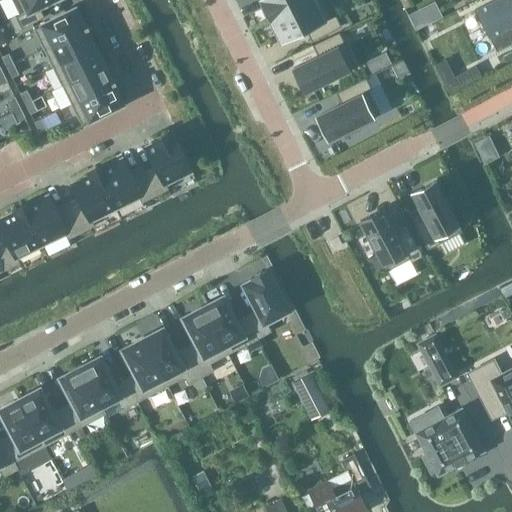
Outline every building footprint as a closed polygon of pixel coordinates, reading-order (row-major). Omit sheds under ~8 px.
[(12,0),(20,15),(16,17),(22,29),(45,18),(39,7),(53,0),(12,0)] [(259,0),(271,22),(272,22),(271,21),(313,0),(259,0)] [(313,0),(271,21),(272,22),(282,42),(306,30),(312,41),(341,27),(336,15),(333,16),(324,0),(313,0)] [(511,0),(494,0),(475,9),(476,12),(478,11),(491,35),(490,35),(491,37),(492,37),(500,33),(507,47),(511,44),(511,0)] [(34,29),(44,49),(89,27),(88,26),(85,28),(75,9),(34,29)] [(423,26),(416,12),(409,16),(416,30),(423,26)] [(89,27),(44,49),(54,68),(94,47),(86,30),(89,29),(89,27)] [(318,57),(294,69),(305,92),(356,67),(339,32),(313,46),(318,57)] [(54,68),(63,86),(103,66),(94,47),(54,68)] [(378,56),(384,67),(392,64),(386,53),(378,56)] [(2,57),(7,68),(14,64),(9,54),(2,57)] [(403,60),(393,66),(399,78),(410,73),(403,60)] [(7,68),(12,78),(19,75),(14,64),(7,68)] [(63,86),(72,104),(116,82),(115,81),(112,82),(103,66),(63,86)] [(476,66),(455,77),(461,87),(482,76),(476,66)] [(342,104),(318,116),(329,140),(343,133),(345,137),(361,129),(359,125),(380,114),(368,91),(372,90),(366,78),(336,93),(342,104)] [(116,82),(72,104),(82,124),(123,104),(113,85),(117,84),(116,82)] [(20,94),(25,104),(32,101),(27,90),(20,94)] [(21,108),(15,97),(7,101),(13,111),(21,108)] [(32,101),(25,104),(31,114),(38,111),(32,101)] [(21,108),(13,111),(18,122),(26,118),(21,108)] [(35,123),(40,133),(47,130),(42,119),(35,123)] [(146,147),(156,167),(145,172),(144,173),(156,195),(168,189),(166,185),(192,172),(172,132),(152,142),(153,143),(146,147)] [(488,136),(475,143),(478,149),(491,143),(488,136)] [(102,166),(97,169),(97,171),(116,209),(141,197),(143,201),(156,195),(144,173),(145,172),(142,167),(130,173),(123,158),(107,166),(107,164),(102,166)] [(116,209),(97,171),(97,169),(87,174),(87,176),(72,183),(79,198),(67,204),(81,232),(94,226),(92,221),(116,209)] [(436,181),(413,194),(426,218),(415,223),(428,250),(462,232),(436,181)] [(22,206),(23,208),(42,246),(67,234),(69,238),(81,232),(67,204),(55,209),(48,195),(33,203),(32,201),(28,203),(22,206)] [(0,225),(5,235),(0,237),(0,255),(7,269),(19,263),(17,258),(42,246),(23,208),(22,206),(12,211),(13,213),(0,219),(0,225)] [(384,209),(361,221),(387,271),(410,259),(412,262),(423,256),(407,227),(396,233),(384,209)] [(258,310),(247,316),(258,338),(271,332),(266,322),(288,310),(287,306),(291,304),(283,289),(279,292),(268,270),(253,278),(254,280),(245,285),(258,310)] [(258,338),(247,316),(236,322),(223,298),(205,307),(204,308),(228,354),(246,344),(250,352),(262,345),(258,338)] [(197,342),(186,348),(201,377),(213,371),(210,364),(228,354),(204,308),(202,308),(202,309),(184,318),(197,342)] [(193,382),(201,377),(186,348),(175,353),(163,330),(145,339),(144,339),(143,339),(167,386),(186,376),(189,383),(193,382)] [(435,334),(418,343),(440,386),(458,376),(435,334)] [(136,374),(125,380),(137,402),(167,386),(143,339),(142,340),(142,341),(124,350),(136,374)] [(125,408),(137,402),(125,380),(115,385),(100,358),(82,368),(82,367),(81,368),(101,406),(119,396),(125,408)] [(494,359),(468,373),(492,419),(508,410),(511,417),(511,369),(502,375),(494,359)] [(74,402),(63,408),(75,430),(106,414),(101,406),(81,368),(79,369),(61,378),(74,402)] [(306,408),(312,405),(318,417),(330,410),(311,373),(293,383),(306,408)] [(201,377),(193,382),(195,386),(201,388),(206,386),(201,377)] [(286,381),(272,388),(277,399),(291,392),(286,381)] [(44,446),(75,430),(63,408),(52,413),(40,390),(22,399),(21,399),(20,400),(44,446)] [(13,434),(2,440),(14,462),(44,446),(20,400),(19,400),(19,401),(1,410),(13,434)] [(417,432),(416,432),(416,434),(417,434),(427,454),(423,457),(431,472),(436,470),(438,474),(437,474),(438,475),(440,475),(440,474),(457,465),(458,466),(459,466),(459,464),(464,461),(465,463),(466,462),(466,461),(483,452),(485,451),(484,450),(463,410),(462,408),(461,409),(444,418),(417,432)] [(0,465),(5,476),(18,469),(14,462),(2,440),(0,440),(0,465)] [(310,492),(317,507),(319,511),(363,511),(368,510),(360,494),(371,489),(354,456),(343,462),(349,473),(310,492)] [(203,472),(193,477),(201,492),(211,486),(203,472)] [(68,491),(79,485),(73,474),(62,480),(68,491)] [(287,511),(282,501),(266,509),(267,511),(287,511)]
